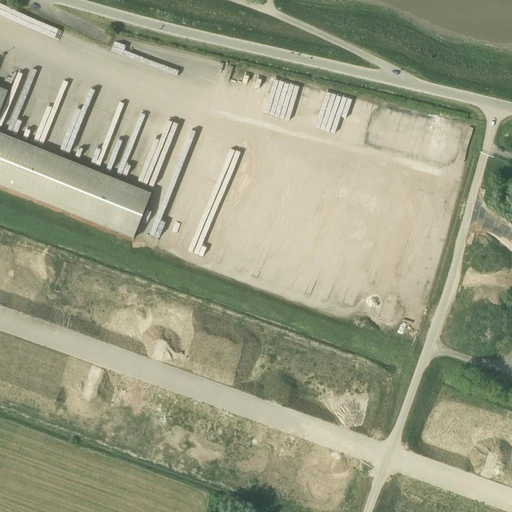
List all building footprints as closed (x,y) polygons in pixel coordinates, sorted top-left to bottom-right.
[(101,64),(107,49),(54,29),(51,37),(58,40),(59,36),(66,39),(64,44),(69,46),(67,51),(101,64)] [(191,54),(120,37),(115,58),(124,60),(125,55),(187,70),(191,54)] [(259,78),(257,104),(259,104),(258,111),(270,112),(270,101),(279,102),(280,79),(259,78)] [(0,112),(8,92),(0,88),(0,185),(133,239),(151,194),(0,133),(0,112)] [(104,144),(99,140),(114,99),(107,96),(104,103),(99,101),(96,109),(88,118),(92,107),(83,104),(88,108),(81,116),(72,140),(65,133),(63,135),(59,148),(64,149),(66,151),(74,154),(77,146),(84,139),(90,144),(85,158),(97,163),(104,144)] [(27,137),(33,139),(47,104),(40,101),(35,114),(29,112),(23,127),(29,129),(27,137)] [(148,132),(157,136),(164,120),(154,116),(148,132)] [(459,142),(468,143),(470,127),(461,126),(459,142)] [(455,163),(459,164),(465,148),(461,147),(455,163)] [(304,222),(296,219),(272,281),(280,284),(304,222)]
